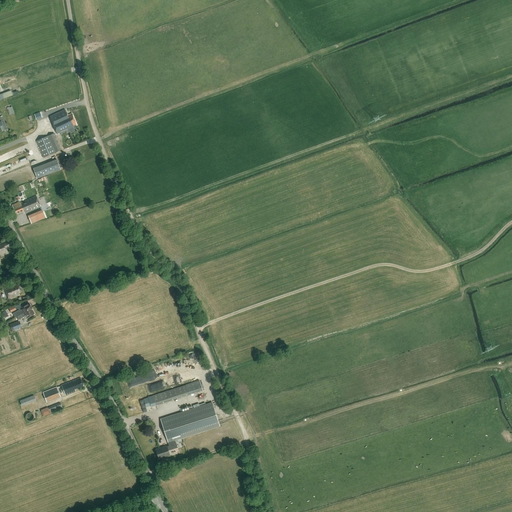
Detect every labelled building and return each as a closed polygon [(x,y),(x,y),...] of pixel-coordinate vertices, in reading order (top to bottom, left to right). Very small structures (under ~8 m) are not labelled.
[(0,100),(4,99),(9,98),(13,96),(11,91),(2,94),(0,94),(0,100)] [(10,108),(10,107),(7,108),(10,116),(15,114),(13,107),(10,108)] [(68,116),(65,110),(50,117),(57,134),(60,133),(62,132),(77,126),(72,114),(68,116)] [(55,134),(36,142),(43,158),(62,150),(55,134)] [(57,160),(35,168),(39,179),(61,170),(57,160)] [(20,204),(20,202),(12,205),(16,215),(24,212),(24,214),(41,207),(37,197),(20,204)] [(3,241),(0,242),(0,257),(8,254),(7,250),(11,248),(7,239),(3,241)] [(14,286),(14,285),(4,289),(9,300),(20,295),(19,294),(23,292),(21,289),(24,287),(22,283),(20,284),(19,284),(14,286)] [(17,317),(32,308),(29,303),(21,308),(22,310),(19,312),(18,311),(13,314),(15,318),(17,317)] [(35,314),(32,308),(17,317),(19,320),(26,316),(27,318),(35,314)] [(15,323),(10,325),(12,331),(17,329),(22,327),(20,321),(15,323)] [(161,375),(159,370),(146,375),(148,380),(161,375)] [(81,378),(61,386),(65,396),(76,392),(75,390),(84,387),(81,378)] [(148,398),(143,399),(145,405),(150,403),(151,407),(203,391),(199,381),(148,397),(148,398)] [(61,398),(57,387),(43,393),(47,403),(61,398)] [(22,407),(36,401),(34,396),(20,402),(22,407)] [(175,440),(220,426),(212,403),(161,420),(168,443),(168,442),(169,446),(156,450),(159,459),(170,456),(169,451),(178,448),(175,440)] [(43,416),(51,413),(49,407),(41,410),(43,416)]
